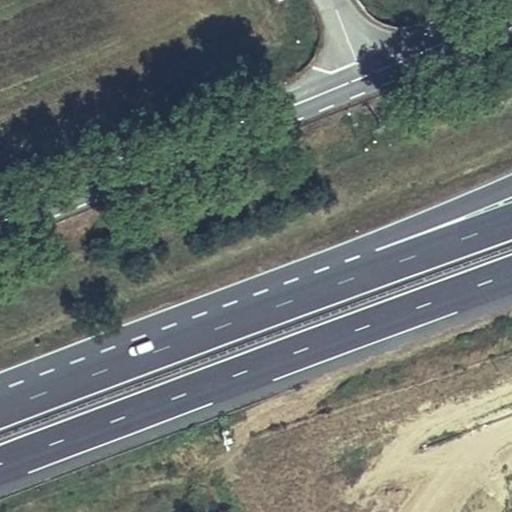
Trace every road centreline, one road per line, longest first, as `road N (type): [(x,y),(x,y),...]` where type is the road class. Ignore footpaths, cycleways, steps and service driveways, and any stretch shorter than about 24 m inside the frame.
road 1 (motorway): [(511,184),(0,406)]
road 2 (motorway): [(511,220),(0,411)]
road 3 (motorway): [(0,462),(511,273)]
road 4 (primary): [(0,218),(372,72)]
road 5 (primary): [(372,72),(511,3)]
